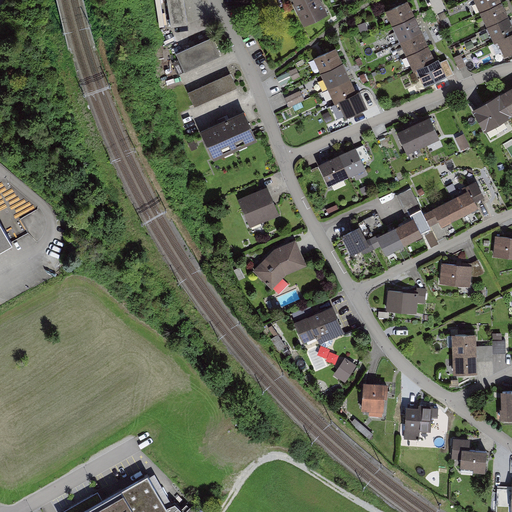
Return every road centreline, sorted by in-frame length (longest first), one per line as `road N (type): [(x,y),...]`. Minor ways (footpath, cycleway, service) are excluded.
road 1 (residential): [(511,68),(284,158)]
road 2 (residential): [(354,294),(511,212)]
road 3 (residential): [(216,0),(284,158)]
road 4 (residential): [(284,158),(354,294)]
road 5 (residential): [(354,294),(397,359),(450,401)]
road 6 (residential): [(139,442),(18,511)]
